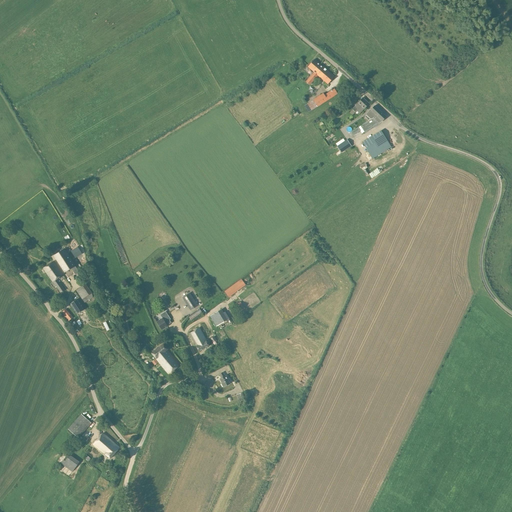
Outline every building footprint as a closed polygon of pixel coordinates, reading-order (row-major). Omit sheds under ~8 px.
[(334,76),(315,59),(308,67),(314,72),(306,82),(310,85),(318,76),(328,84),(334,76)] [(309,113),(338,94),(334,89),(324,95),(323,93),(304,106),(309,113)] [(358,115),(369,104),(363,98),(352,109),(353,109),(350,112),(352,115),(355,112),(358,115)] [(376,115),(381,111),(375,105),(368,112),(372,117),(376,115)] [(386,117),(381,111),(376,115),(372,117),(373,117),(370,120),(375,125),(376,126),(379,123),(386,117)] [(375,125),(370,120),(361,126),(365,132),(375,125)] [(372,159),(391,147),(381,131),(363,143),(372,159)] [(342,153),(351,146),(347,140),(337,146),(342,153)] [(373,177),(378,173),(376,169),(370,173),(373,177)] [(78,247),(71,251),(76,258),(80,255),(82,254),(78,247)] [(64,249),(54,255),(64,273),(65,272),(72,268),(75,274),(79,272),(75,266),(64,249)] [(53,261),(43,268),(53,282),(50,284),(53,288),(54,288),(56,286),(61,293),(65,290),(57,279),(62,275),(53,262),(53,261)] [(229,297),(246,285),(242,279),(225,291),(229,297)] [(86,284),(76,290),(82,299),(92,293),(86,284)] [(189,293),(183,297),(191,310),(197,306),(189,293)] [(77,299),(70,303),(77,314),(83,310),(84,309),(77,299)] [(68,322),(73,317),(66,309),(61,313),(68,322)] [(221,309),(210,316),(216,326),(220,324),(225,332),(234,327),(229,319),(227,316),(225,312),(223,313),(221,309)] [(162,318),(157,322),(162,329),(167,326),(167,325),(171,323),(166,315),(162,318)] [(199,351),(209,346),(206,340),(200,328),(190,334),(197,347),(199,351)] [(169,373),(180,365),(167,350),(168,349),(163,344),(152,353),(156,358),(156,359),(161,365),(165,369),(166,369),(169,373)] [(225,376),(223,372),(219,374),(221,378),(220,379),(222,382),(221,383),(223,387),(230,383),(225,376)] [(79,438),(92,423),(81,414),(68,429),(79,438)] [(110,458),(120,448),(103,433),(94,444),(104,454),(105,453),(110,458)] [(80,462),(70,454),(65,461),(63,460),(61,463),(63,464),(62,465),(72,472),(80,462)]
